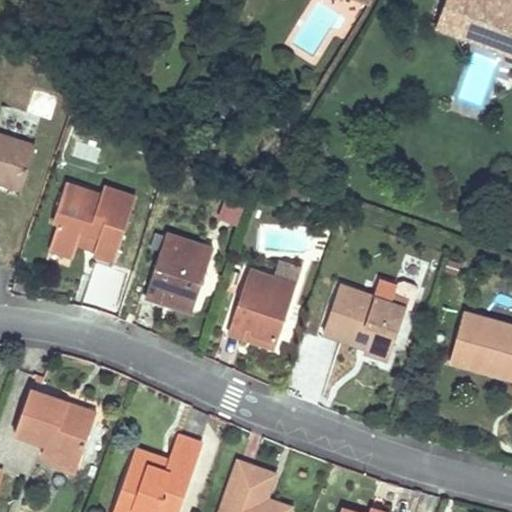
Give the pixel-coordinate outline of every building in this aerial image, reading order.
[(483,43),(497,0),(446,0),(437,27),(483,43)] [(511,53),(511,0),(497,0),(483,43),(511,53)] [(0,175),(24,183),(36,146),(0,134),(0,175)] [(0,181),(23,188),(24,183),(0,175),(0,181)] [(74,204),(79,187),(67,183),(61,200),(74,204)] [(115,260),(136,197),(104,187),(101,195),(79,187),(74,204),(61,200),(54,221),(59,222),(50,248),(74,256),(78,243),(80,237),(98,243),(96,249),(94,253),(115,260)] [(214,249),(167,233),(145,296),(161,301),(165,289),(172,292),(170,297),(195,306),(214,249)] [(98,243),(80,237),(78,243),(96,249),(98,243)] [(444,272),(456,275),(460,263),(448,259),(444,272)] [(279,261),(273,277),(296,285),(302,269),(279,261)] [(273,277),(249,269),(228,332),(243,337),(248,325),(254,328),(253,333),(277,342),(296,285),(273,277)] [(406,308),(391,303),(397,287),(379,280),(373,296),(340,284),(324,327),(360,340),(362,335),(368,337),(365,346),(363,350),(388,359),(406,308)] [(415,285),(404,281),(398,282),(397,287),(391,303),(406,308),(411,310),(418,289),(415,285)] [(195,306),(170,297),(172,292),(165,289),(161,301),(193,312),(195,306)] [(511,325),(463,312),(450,362),(511,378),(511,325)] [(277,342),(253,333),(254,328),(248,325),(243,337),(275,348),(277,342)] [(360,340),(324,327),(323,332),(365,346),(368,337),(362,335),(360,340)] [(68,403),(30,389),(14,433),(45,444),(41,454),(55,459),(54,464),(75,471),(94,418),(66,408),(68,403)] [(96,413),(68,403),(66,408),(94,418),(96,413)] [(150,511),(177,511),(202,444),(178,435),(169,460),(165,469),(132,458),(112,511),(140,511),(141,509),(150,511)] [(132,458),(165,469),(169,460),(136,448),(132,458)] [(238,461),(220,511),(287,511),(264,504),(266,498),(275,474),(238,461)] [(264,504),(287,511),(288,511),(291,507),(266,498),(264,504)]
